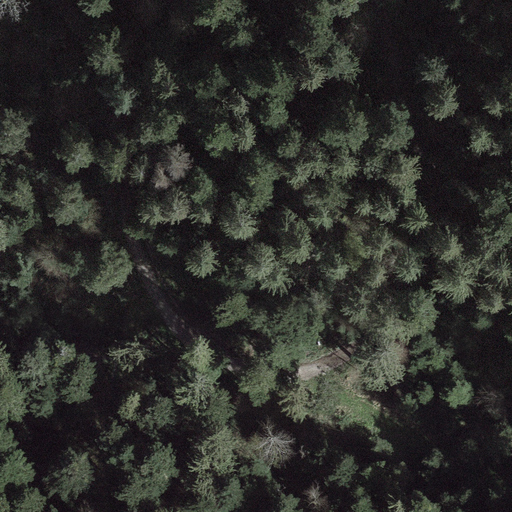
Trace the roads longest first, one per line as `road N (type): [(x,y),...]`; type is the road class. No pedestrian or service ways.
road 1 (track): [(148,265),(198,329),(255,349),(315,347),(414,301),(437,245),(429,184),(380,0)]
road 2 (track): [(148,265),(80,0)]
